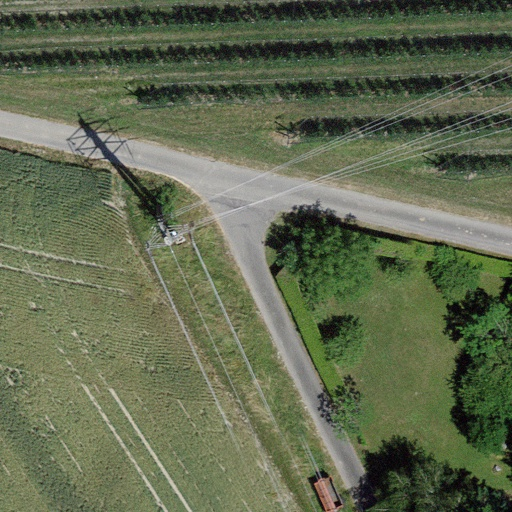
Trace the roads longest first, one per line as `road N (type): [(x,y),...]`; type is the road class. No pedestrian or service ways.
road 1 (track): [(0,124),(511,240)]
road 2 (track): [(374,511),(253,269),(245,181)]
